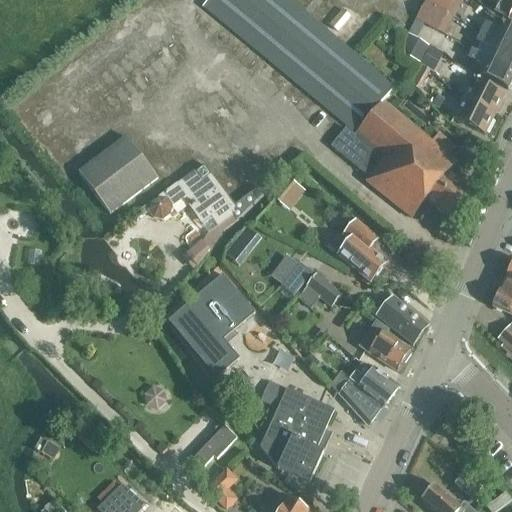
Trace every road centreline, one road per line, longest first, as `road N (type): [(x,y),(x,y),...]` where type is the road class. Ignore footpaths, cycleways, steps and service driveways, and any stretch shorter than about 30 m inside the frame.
road 1 (tertiary): [(364,511),(438,347)]
road 2 (tertiary): [(438,347),(511,189)]
